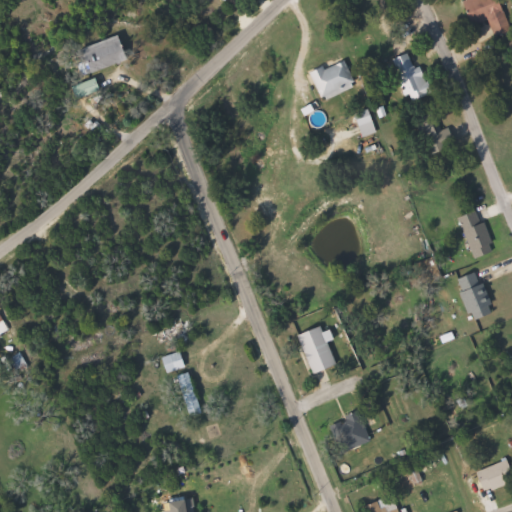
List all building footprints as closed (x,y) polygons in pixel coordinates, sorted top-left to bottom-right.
[(505,0),(511,28),(511,33),(496,37),(492,21),(473,26),(467,0),(505,0)] [(131,60),(92,72),(85,49),(123,36),(131,60)] [(426,72),(434,95),(407,104),(393,61),(413,54),(420,74),(426,72)] [(314,76),(346,61),(359,87),(327,102),(314,76)] [(379,133),(366,137),(360,119),(374,115),(379,133)] [(495,254),(475,261),(460,218),(480,211),(495,254)] [(456,283),(476,273),(496,312),(476,323),(456,283)] [(0,313),(10,331),(0,336),(0,313)] [(301,335),(326,328),(337,367),(312,374),(301,335)] [(165,357),(184,352),(188,368),(169,372),(165,357)] [(205,413),(189,418),(176,377),(192,372),(205,413)] [(338,421),(359,412),(372,441),(351,451),(338,421)] [(511,488),(483,488),(483,466),(511,466),(511,488)] [(364,511),(363,507),(395,495),(401,511),(364,511)] [(176,511),(181,501),(200,508),(198,511),(176,511)]
